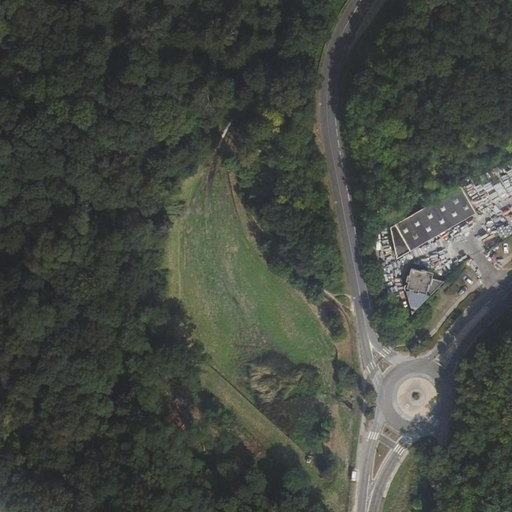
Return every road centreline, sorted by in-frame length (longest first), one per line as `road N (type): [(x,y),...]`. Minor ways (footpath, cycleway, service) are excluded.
road 1 (unclassified): [(363,0),(339,44),(329,107),(365,325)]
road 2 (secondary): [(511,276),(415,365)]
